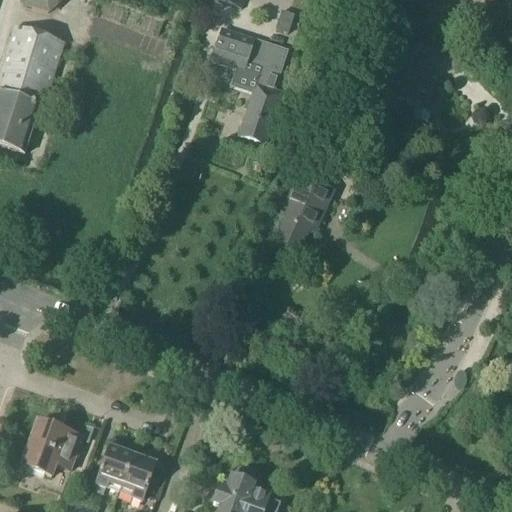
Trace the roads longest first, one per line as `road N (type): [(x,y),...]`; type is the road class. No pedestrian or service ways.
road 1 (tertiary): [(387,459),(25,300)]
road 2 (residential): [(387,459),(459,342),(511,220)]
road 3 (residential): [(160,431),(0,373)]
road 4 (tertiary): [(507,511),(387,459)]
